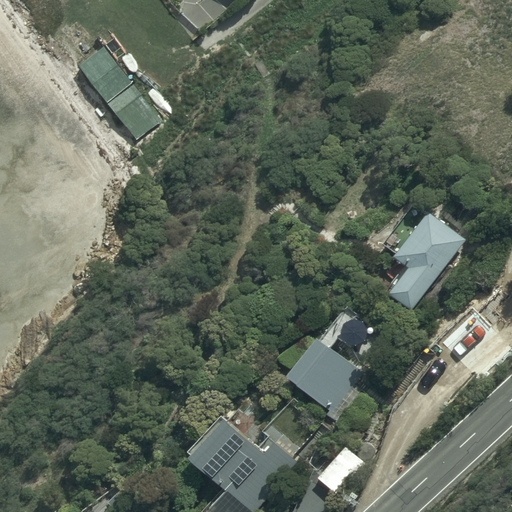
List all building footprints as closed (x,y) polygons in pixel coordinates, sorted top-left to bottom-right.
[(104,46),(80,65),(107,101),(132,81),(104,46)] [(134,83),(109,103),(137,139),(162,120),(134,83)] [(409,266),(390,291),(412,309),(467,239),(431,208),(394,254),(409,266)] [(490,329),(461,356),(479,374),(506,345),(490,329)] [(366,373),(319,334),(286,371),(330,409),(327,413),(337,421),(364,389),(358,383),(366,373)] [(221,417),(188,454),(227,493),(207,511),(258,511),(300,467),(293,461),(300,453),(270,426),(262,436),(268,440),(260,448),(227,418),(225,420),(221,417)] [(348,444),(319,475),(335,490),(364,459),(348,444)]
